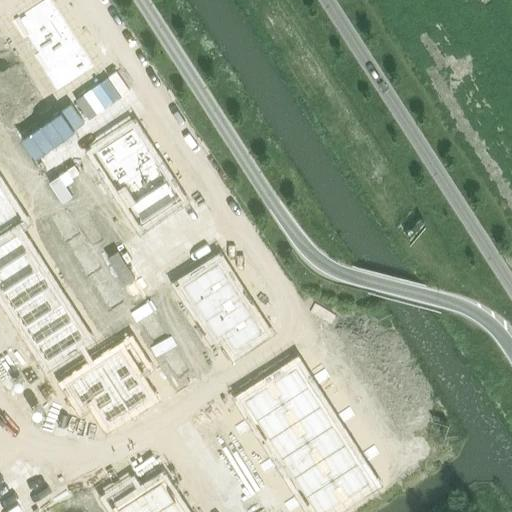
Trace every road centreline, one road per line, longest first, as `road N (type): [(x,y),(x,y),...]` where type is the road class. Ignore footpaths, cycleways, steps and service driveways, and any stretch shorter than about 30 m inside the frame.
road 1 (residential): [(88,0),(304,329),(150,428)]
road 2 (tertiary): [(141,0),(315,260),(472,311),(511,344)]
road 3 (tertiary): [(511,285),(328,0)]
road 4 (residential): [(150,428),(95,457),(42,435),(25,437)]
